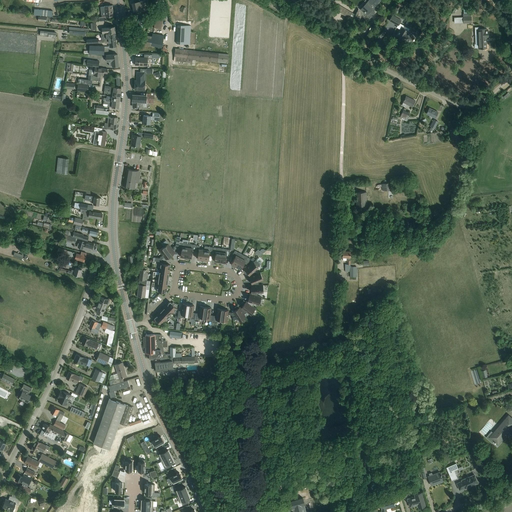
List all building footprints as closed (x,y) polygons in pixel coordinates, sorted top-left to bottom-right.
[(143,0),(137,2),(132,3),(134,11),(138,10),(138,11),(145,10),(143,0)] [(368,0),(360,9),(369,18),(378,8),(375,5),(380,0),(368,0)] [(113,16),(112,5),(104,6),(100,7),(101,17),(98,17),(99,21),(106,20),(106,17),(113,16)] [(335,10),(351,19),(354,14),(339,5),(335,10)] [(51,17),(52,11),(34,8),(33,15),(51,17)] [(396,27),(400,30),(397,36),(403,39),(404,38),(411,42),(413,39),(413,40),(414,38),(413,38),(414,37),(407,33),(409,28),(400,23),(401,20),(392,15),(389,21),(397,26),(396,27)] [(154,28),(161,30),(163,17),(156,16),(154,28)] [(177,25),(176,44),(190,44),(191,25),(177,25)] [(362,30),(357,26),(352,31),(357,36),(362,30)] [(488,38),(488,33),(488,30),(486,30),(486,29),(478,29),(478,49),(486,48),(486,41),(485,41),(485,38),(488,38)] [(108,33),(101,34),(102,40),(105,40),(108,40),(108,38),(116,38),(115,32),(108,33)] [(164,36),(157,34),(153,33),(152,36),(146,35),(144,44),(159,47),(161,47),(164,36)] [(98,40),(98,42),(98,43),(109,42),(109,47),(116,46),(116,38),(108,38),(108,40),(105,40),(102,40),(98,40)] [(104,46),(89,45),(89,51),(84,50),(83,53),(104,54),(104,46)] [(175,48),(174,57),(173,61),(192,63),(192,59),(227,63),(228,54),(175,48)] [(118,66),(117,54),(106,55),(107,61),(109,61),(109,67),(118,66)] [(152,54),(150,54),(145,54),(145,58),(135,57),(135,65),(148,66),(148,62),(152,62),(152,54)] [(89,74),(101,76),(101,75),(103,75),(104,72),(107,72),(107,69),(104,68),(90,66),(89,74)] [(144,73),(142,72),(137,72),(137,81),(135,81),(135,80),(134,90),(135,90),(140,90),(144,90),(145,81),(144,81),(144,73)] [(133,95),(132,101),(133,101),(133,106),(143,107),(143,102),(146,102),(153,102),(154,93),(147,93),(146,95),(133,95)] [(404,100),(401,105),(405,107),(406,104),(412,107),(413,105),(415,100),(406,96),(404,100)] [(427,112),(426,114),(435,118),(435,116),(438,112),(429,108),(427,112)] [(403,110),(400,117),(406,120),(409,113),(403,110)] [(160,120),(161,113),(153,113),(153,116),(144,115),(143,123),(150,124),(151,120),(154,120),(155,117),(159,117),(159,120),(160,120)] [(117,117),(112,117),(108,116),(108,123),(105,123),(104,128),(116,129),(117,117)] [(434,119),(430,126),(435,128),(438,121),(434,119)] [(95,131),(93,144),(100,145),(104,146),(105,145),(104,145),(105,138),(106,138),(107,132),(97,131),(95,130),(95,131)] [(139,147),(140,143),(141,136),(132,135),(131,145),(139,147)] [(68,158),(58,157),(56,172),(66,173),(68,158)] [(127,168),(124,186),(129,187),(134,188),(136,181),(137,170),(132,169),(127,168)] [(385,183),(381,184),(382,191),(392,189),(391,183),(388,183),(385,183)] [(361,192),(356,192),(357,208),(362,208),(366,208),(366,204),(366,202),(367,202),(366,192),(361,192)] [(100,197),(85,195),(85,200),(94,201),(94,204),(99,205),(100,197)] [(86,211),(84,210),(82,218),(88,219),(89,216),(101,218),(102,213),(86,211)] [(44,222),(43,226),(50,228),(50,229),(53,230),(53,227),(51,227),(52,224),(44,222)] [(81,226),(76,225),(75,228),(83,230),(83,231),(90,232),(89,235),(97,236),(97,235),(98,235),(99,231),(98,231),(80,227),(81,226)] [(65,231),(64,234),(76,237),(87,241),(88,237),(83,235),(83,234),(71,231),(71,232),(65,230),(65,231)] [(60,233),(59,236),(63,237),(63,239),(74,243),(75,242),(76,237),(64,234),(60,233)] [(78,243),(77,246),(78,247),(83,249),(83,248),(91,251),(91,248),(92,249),(94,244),(89,243),(80,240),(79,243),(78,243)] [(166,240),(161,244),(163,247),(166,250),(170,256),(175,252),(173,250),(175,248),(178,249),(179,242),(176,242),(175,245),(172,248),(168,243),(166,240)] [(179,242),(178,249),(181,249),(180,256),(181,256),(181,257),(185,258),(185,257),(186,257),(188,243),(179,242)] [(188,243),(186,257),(186,258),(190,259),(190,258),(191,258),(192,251),(195,251),(196,245),(195,245),(188,243)] [(196,245),(195,251),(198,252),(197,259),(198,259),(198,260),(202,260),(202,259),(203,259),(205,246),(204,246),(204,250),(199,249),(199,245),(196,245)] [(205,246),(203,259),(203,260),(207,261),(207,260),(208,260),(209,253),(212,253),(213,247),(205,246)] [(155,257),(155,261),(161,262),(162,259),(164,257),(166,259),(170,256),(166,250),(163,247),(159,250),(162,255),(159,258),(155,257)] [(213,247),(212,253),(215,254),(214,261),(215,261),(215,262),(219,263),(219,262),(220,262),(222,248),(213,247)] [(81,251),(81,252),(80,254),(73,252),(67,250),(59,248),(57,252),(66,255),(66,256),(71,257),(72,256),(75,257),(74,258),(79,260),(84,261),(86,253),(81,251)] [(222,248),(220,262),(220,263),(224,263),(224,262),(225,263),(226,255),(229,256),(230,249),(222,248)] [(235,266),(236,266),(242,254),(235,250),(232,256),(234,257),(231,264),(232,264),(231,265),(235,267),(235,266)] [(342,256),(342,258),(346,258),(346,260),(347,260),(347,264),(345,264),(345,271),(349,272),(350,272),(350,276),(356,276),(356,275),(357,267),(350,266),(350,264),(350,258),(350,256),(350,251),(342,251),(342,256)] [(242,254),(236,266),(236,267),(236,268),(239,269),(240,268),(241,269),(244,263),(247,264),(250,258),(242,254)] [(248,272),(249,274),(250,276),(260,272),(256,273),(255,270),(258,267),(258,266),(260,264),(255,260),(242,272),(243,271),(245,274),(247,273),(248,272)] [(81,269),(77,268),(75,267),(75,270),(72,269),(71,271),(61,268),(60,271),(79,276),(81,269)] [(147,280),(145,280),(146,270),(141,269),(139,280),(137,296),(145,297),(147,280)] [(252,281),(252,283),(252,285),(259,285),(258,281),(263,279),(260,272),(250,276),(246,278),(247,278),(248,281),(250,281),(251,281),(252,281)] [(252,290),(252,292),(251,294),(257,296),(258,293),(263,292),(263,285),(259,285),(252,285),(248,285),(248,286),(249,289),(251,289),(251,290),(252,290)] [(249,299),(248,300),(247,302),(252,306),(254,303),(257,304),(259,304),(261,297),(257,296),(251,294),(247,293),(246,297),(248,298),(249,299)] [(100,296),(96,308),(98,309),(96,313),(102,315),(105,306),(104,306),(107,299),(108,300),(108,299),(100,296)] [(243,306),(242,307),(240,309),(243,314),(247,312),(251,315),(255,308),(252,306),(247,302),(243,300),(241,303),(243,305),(243,306)] [(170,302),(166,306),(173,313),(177,308),(174,305),(175,304),(173,302),(171,303),(170,302)] [(183,317),(183,315),(186,316),(188,304),(182,304),(181,311),(178,310),(177,317),(182,317),(183,317)] [(190,316),(190,318),(195,319),(195,318),(196,313),(193,312),(194,305),(188,304),(186,316),(190,316)] [(243,314),(240,309),(237,305),(238,305),(234,307),(236,309),(235,310),(236,310),(234,311),(231,312),(232,315),(233,320),(239,319),(240,321),(246,317),(243,314)] [(173,313),(166,306),(162,310),(169,317),(173,313)] [(200,320),(200,318),(204,318),(205,307),(200,306),(199,313),(196,313),(195,318),(195,319),(200,320)] [(207,319),(207,321),(212,321),(212,320),(213,315),(210,315),(211,308),(205,307),(204,318),(207,319)] [(213,315),(212,320),(212,321),(217,322),(218,320),(221,321),(223,309),(217,308),(216,315),(213,315)] [(223,309),(221,321),(227,321),(228,314),(232,315),(231,312),(228,312),(228,310),(223,309)] [(169,317),(162,310),(158,314),(165,320),(169,317)] [(161,325),(165,320),(158,314),(154,318),(161,325)] [(92,320),(89,326),(92,327),(91,330),(97,333),(99,330),(102,324),(97,322),(92,320)] [(106,329),(104,332),(109,334),(107,344),(111,346),(115,331),(112,329),(112,330),(107,328),(106,328),(106,329)] [(146,334),(145,334),(145,336),(146,347),(146,353),(147,353),(147,358),(149,358),(160,358),(160,357),(176,357),(175,347),(170,347),(170,352),(170,354),(163,354),(163,352),(163,346),(163,345),(166,345),(166,341),(163,341),(163,338),(161,338),(161,334),(155,334),(150,334),(146,334)] [(101,344),(89,339),(84,337),(82,343),(98,350),(101,344)] [(109,357),(104,354),(100,352),(96,361),(97,362),(97,361),(106,364),(109,357)] [(74,360),(78,362),(81,364),(81,363),(85,365),(88,359),(84,357),(76,354),(74,360)] [(161,362),(155,363),(156,371),(161,370),(169,369),(173,368),(172,363),(198,362),(197,358),(197,356),(195,356),(194,356),(191,357),(176,357),(160,357),(160,358),(161,362)] [(119,378),(123,377),(126,376),(125,371),(124,371),(123,367),(123,366),(122,362),(115,364),(119,378)] [(102,372),(101,371),(96,369),(92,378),(98,381),(102,372)] [(69,371),(66,378),(70,380),(77,383),(79,379),(81,380),(83,377),(80,375),(79,376),(73,374),(69,371)] [(1,379),(12,384),(15,379),(3,373),(1,379)] [(111,385),(112,386),(109,387),(110,392),(109,392),(110,398),(116,396),(114,391),(129,386),(128,380),(118,383),(111,385)] [(32,388),(23,384),(21,388),(23,389),(22,392),(20,391),(17,396),(19,397),(18,399),(20,400),(21,401),(21,400),(24,402),(25,401),(27,402),(28,401),(29,402),(30,399),(29,399),(31,395),(28,393),(28,392),(29,392),(32,388)] [(80,384),(76,393),(84,396),(88,387),(80,384)] [(60,391),(58,397),(59,397),(58,400),(71,406),(72,403),(68,402),(71,395),(62,391),(60,391)] [(133,407),(109,398),(93,443),(110,448),(119,423),(126,425),(133,407)] [(72,406),(70,411),(83,417),(85,412),(72,406)] [(53,407),(50,412),(55,414),(58,416),(53,424),(63,429),(66,425),(59,422),(64,412),(53,407)] [(491,431),(486,437),(492,443),(494,441),(498,444),(501,441),(507,434),(511,437),(511,428),(511,420),(508,417),(494,433),(491,431)] [(44,423),(41,429),(45,431),(43,434),(54,439),(56,434),(61,436),(61,438),(66,440),(69,434),(54,426),(50,424),(49,425),(44,423)] [(152,441),(150,442),(154,447),(164,442),(161,436),(158,438),(156,435),(151,438),(152,441)] [(48,449),(49,446),(46,445),(46,446),(42,444),(40,443),(36,440),(33,446),(32,446),(30,450),(36,453),(38,449),(40,450),(43,451),(45,448),(48,449)] [(163,448),(158,451),(159,454),(158,454),(161,460),(171,455),(168,449),(165,451),(163,448)] [(53,468),(56,461),(42,454),(38,460),(53,468)] [(161,462),(159,463),(162,468),(164,468),(165,469),(172,465),(171,462),(174,460),(171,455),(160,460),(161,462)] [(43,463),(32,458),(28,456),(24,463),(32,467),(34,464),(41,467),(43,463)] [(456,463),(446,467),(451,480),(457,477),(454,470),(458,469),(456,463)] [(170,476),(169,477),(171,483),(182,478),(179,472),(176,474),(175,471),(169,473),(170,476)] [(443,481),(441,476),(441,475),(441,474),(440,475),(439,472),(432,475),(431,472),(429,473),(429,476),(428,476),(431,485),(436,483),(436,482),(442,480),(443,481)] [(18,474),(15,479),(21,483),(18,489),(29,493),(30,489),(27,487),(31,479),(23,475),(22,476),(18,474)] [(462,481),(457,483),(459,489),(464,487),(465,488),(466,488),(469,486),(469,487),(474,485),(473,484),(478,483),(474,474),(461,480),(462,481)] [(64,485),(68,479),(64,476),(60,483),(59,485),(63,487),(64,485)] [(145,484),(145,493),(151,493),(151,496),(160,497),(160,494),(154,493),(155,484),(145,484)] [(83,485),(82,505),(103,506),(104,486),(83,485)] [(181,485),(175,487),(176,490),(175,491),(177,496),(188,492),(185,487),(182,488),(181,485)] [(5,499),(2,507),(7,509),(7,510),(11,511),(12,511),(15,504),(18,505),(20,499),(18,499),(19,495),(13,492),(11,496),(10,496),(8,500),(5,499)] [(177,496),(179,503),(181,502),(182,505),(188,502),(187,499),(190,498),(188,492),(177,496)] [(415,496),(407,499),(408,502),(408,504),(409,504),(410,507),(414,505),(420,504),(421,507),(425,506),(424,501),(421,492),(414,494),(415,496)] [(141,500),(141,506),(153,506),(153,500),(151,500),(151,497),(145,497),(145,500),(141,500)] [(302,498),(294,500),(290,501),(292,509),(294,508),(295,511),(306,511),(303,511),(302,511),(301,504),(303,503),(302,498)] [(395,506),(394,501),(393,498),(379,502),(381,508),(381,511),(386,511),(387,511),(386,508),(387,508),(387,507),(390,506),(390,507),(395,506)] [(112,499),(112,508),(114,508),(120,508),(120,505),(123,505),(124,499),(112,499)]
